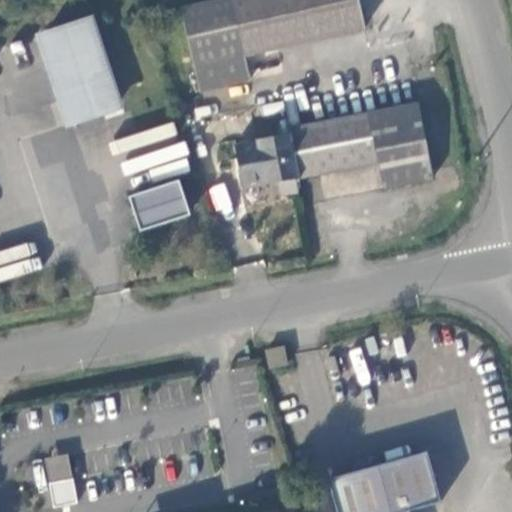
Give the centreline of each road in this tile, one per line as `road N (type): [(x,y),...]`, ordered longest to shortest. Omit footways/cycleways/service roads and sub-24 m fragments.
road 1 (unclassified): [(0,365),(511,263)]
road 2 (unclassified): [(511,175),(470,0)]
